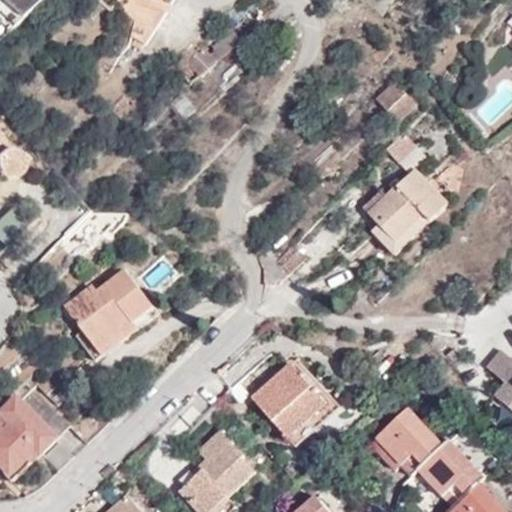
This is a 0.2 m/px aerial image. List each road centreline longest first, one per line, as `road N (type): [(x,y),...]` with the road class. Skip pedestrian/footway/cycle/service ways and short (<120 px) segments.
road 1 (residential): [(306,0),(319,24),(278,118),(242,172),(234,223),(257,268),(254,312)]
road 2 (residential): [(254,312),(44,511)]
road 3 (residential): [(462,320),(350,324),(281,304),(254,312)]
